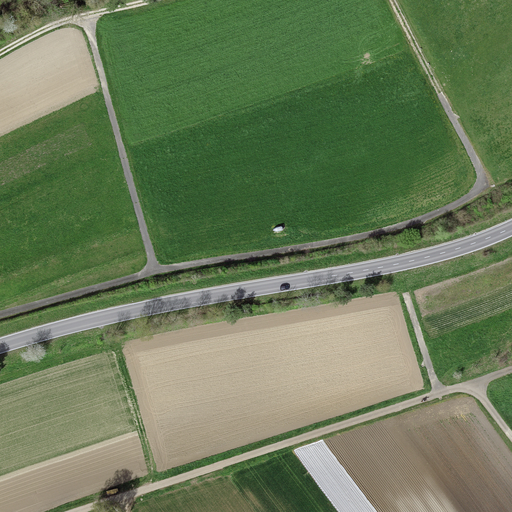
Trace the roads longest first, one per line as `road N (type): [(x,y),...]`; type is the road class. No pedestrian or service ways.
road 1 (track): [(392,0),(486,181),(459,205),(384,230),(155,272),(0,317)]
road 2 (secondary): [(0,347),(462,250),(511,229)]
road 3 (track): [(87,511),(471,387)]
road 4 (track): [(84,17),(155,272)]
road 5 (track): [(0,52),(84,17),(154,0)]
